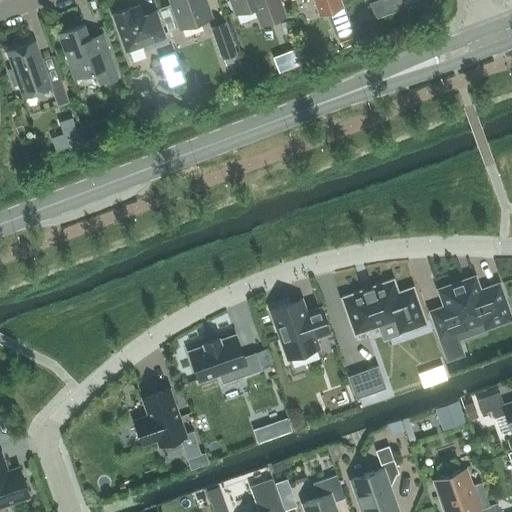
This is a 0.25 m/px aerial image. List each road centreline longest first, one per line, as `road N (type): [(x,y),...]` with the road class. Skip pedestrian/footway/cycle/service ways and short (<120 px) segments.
road 1 (residential): [(511,249),(339,258),(244,288),(179,321),(116,363),(53,427),(51,462),(69,511)]
road 2 (unclassified): [(0,226),(495,38)]
